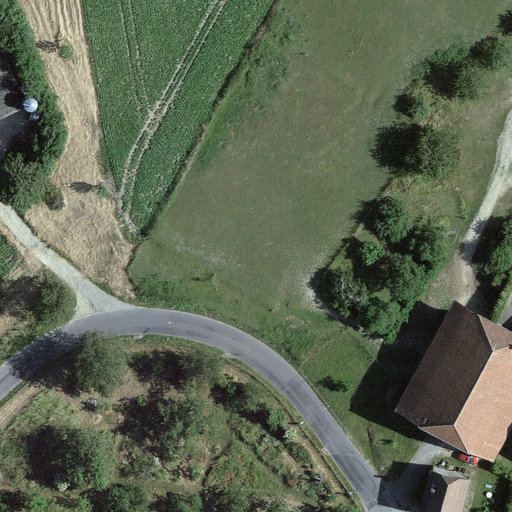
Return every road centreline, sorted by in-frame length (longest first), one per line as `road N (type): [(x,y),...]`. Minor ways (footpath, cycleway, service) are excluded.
road 1 (tertiary): [(0,385),(54,342),(106,324),(165,322),(217,334),(290,384),(385,511)]
road 2 (track): [(0,208),(92,293),(113,323)]
